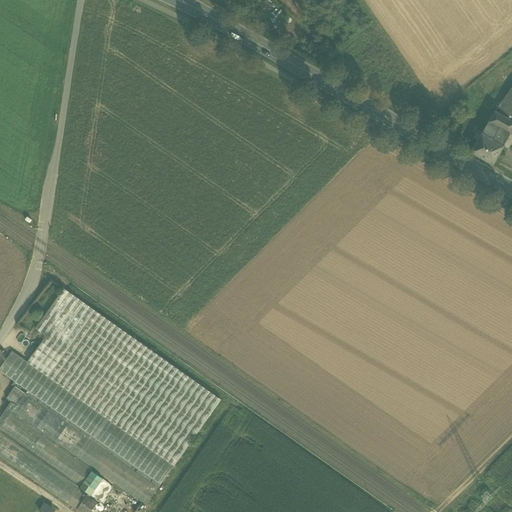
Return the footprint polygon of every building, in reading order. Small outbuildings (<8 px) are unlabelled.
[(511,86),(494,110),(511,122),(511,86)] [(511,130),(511,122),(494,110),(470,153),(492,165),(511,130)] [(146,506),(221,401),(64,289),(36,329),(46,336),(27,362),(12,351),(0,367),(0,372),(17,384),(6,399),(11,403),(0,417),(0,456),(78,511),(90,511),(98,503),(78,488),(92,468),(146,506)] [(103,480),(92,473),(86,481),(97,488),(103,480)] [(41,501),(35,511),(36,511),(51,511),(53,509),(41,501)]
